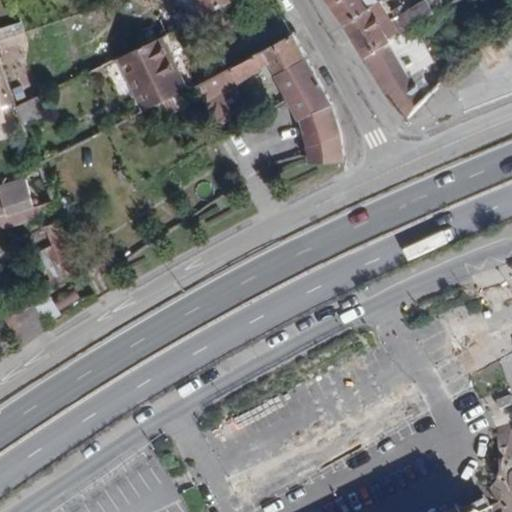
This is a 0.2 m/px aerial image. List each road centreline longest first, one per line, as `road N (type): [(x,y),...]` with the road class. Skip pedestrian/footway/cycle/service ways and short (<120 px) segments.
road 1 (primary): [(0,472),(511,166)]
road 2 (primary): [(511,112),(57,360),(0,399)]
road 3 (residential): [(20,511),(166,405),(458,264),(511,248)]
road 4 (residential): [(387,153),(157,267),(0,368)]
road 5 (residential): [(387,153),(303,0)]
road 6 (residential): [(511,84),(387,153)]
